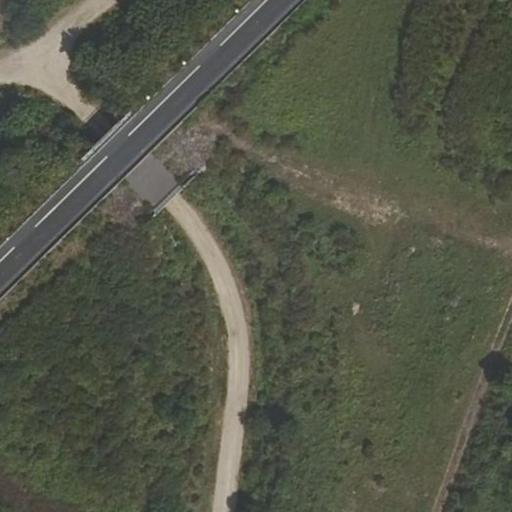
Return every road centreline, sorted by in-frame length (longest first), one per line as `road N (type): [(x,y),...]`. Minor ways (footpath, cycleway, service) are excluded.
road 1 (unclassified): [(33,53),(191,216),(242,360),(225,511)]
road 2 (motorway): [(287,0),(0,281)]
road 3 (track): [(100,0),(0,70)]
